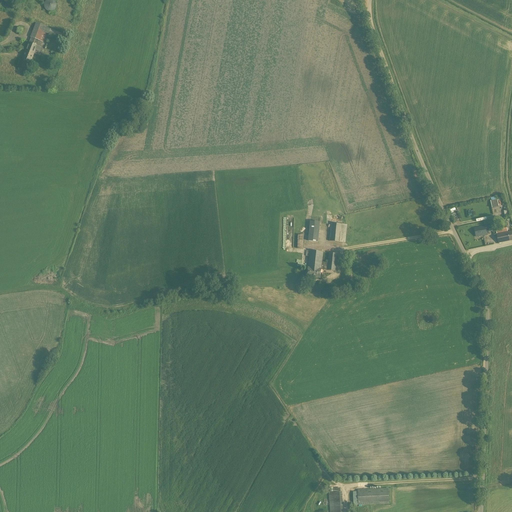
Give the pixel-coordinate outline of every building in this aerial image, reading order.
[(45,10),(47,11),(48,12),(50,12),(53,11),(54,10),(56,8),(56,6),(56,5),(56,3),(54,1),(53,0),(46,0),(45,1),(44,3),(44,6),(44,8),(45,10)] [(64,34),(50,29),(46,27),(36,23),(30,38),(43,42),(46,34),(48,35),(66,41),(68,36),(64,34)] [(27,42),(22,60),(32,62),(35,50),(40,52),(42,46),(27,42)] [(497,199),(490,200),(492,208),(498,207),(497,199)] [(318,242),(320,222),(310,221),(308,241),(318,242)] [(345,243),(347,225),(331,223),(329,241),(345,243)] [(493,224),(485,226),(474,228),(476,237),(486,235),(485,230),(489,229),(490,230),(494,229),(493,224)] [(497,234),(508,232),(506,225),(496,227),(497,234)] [(511,227),(511,228),(511,229),(511,231),(497,235),(499,244),(511,240),(511,227)] [(323,252),(310,251),(306,251),(306,256),(310,257),(309,267),(308,267),(307,276),(320,277),(321,270),(327,270),(336,271),(338,254),(329,253),(328,263),(322,262),(323,252)] [(333,488),(333,492),(329,493),(330,511),(343,511),(342,492),(340,492),(340,488),(333,488)] [(358,490),(358,492),(353,492),(354,506),(356,506),(356,505),(359,505),(359,506),(362,506),(362,504),(389,503),(388,489),(358,490)]
